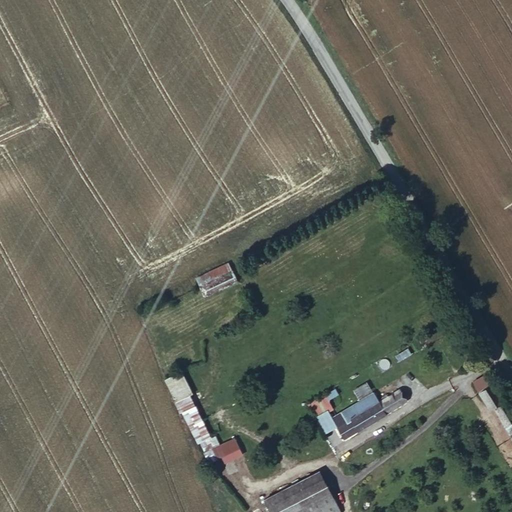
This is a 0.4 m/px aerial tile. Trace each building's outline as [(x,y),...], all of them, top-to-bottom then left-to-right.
[(231,273),(200,289),(205,302),(238,287),(231,273)] [(476,390),(489,383),(485,375),(471,382),(476,390)] [(494,390),(482,396),(490,411),(502,405),(494,390)] [(313,419),(333,412),(329,399),(338,396),(336,391),(307,401),(313,419)] [(373,397),(341,415),(346,425),(337,430),(343,442),(403,407),(397,396),(378,406),(373,397)] [(180,403),(199,443),(208,440),(189,399),(180,403)] [(511,415),(506,406),(497,411),(507,428),(511,425),(511,415)] [(235,440),(204,455),(209,465),(240,451),(235,440)] [(333,511),(321,482),(262,505),(265,511),(333,511)]
